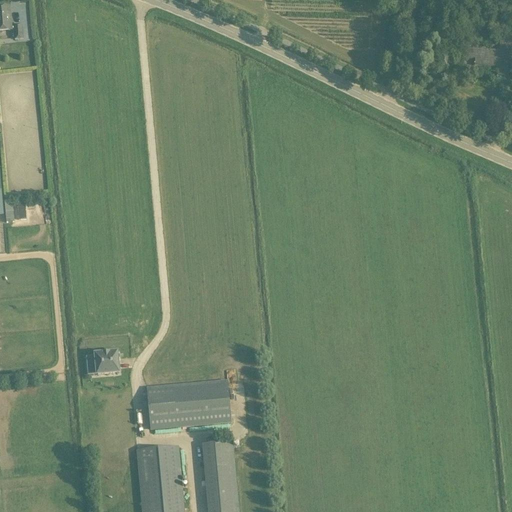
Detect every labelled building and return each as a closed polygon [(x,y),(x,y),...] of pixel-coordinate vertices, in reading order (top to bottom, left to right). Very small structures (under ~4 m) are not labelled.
[(23,39),(22,26),(11,27),(9,7),(0,8),(0,32),(13,31),(14,40),(23,39)] [(508,76),(508,65),(511,65),(511,39),(500,39),(499,51),(465,49),(465,59),(474,60),(474,67),(497,68),(497,76),(508,76)] [(433,85),(426,83),(424,93),(431,95),(433,85)] [(97,372),(97,374),(118,372),(117,352),(95,354),(95,356),(87,357),(88,373),(97,372)] [(147,388),(150,418),(230,411),(227,381),(147,388)] [(208,511),(238,511),(232,443),(202,445),(208,511)] [(141,511),(183,511),(178,447),(136,451),(141,511)]
